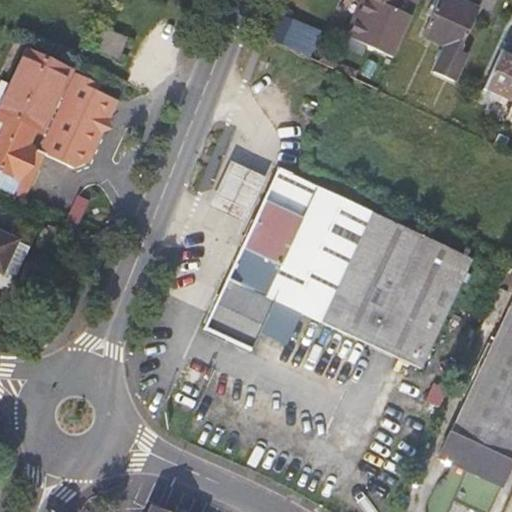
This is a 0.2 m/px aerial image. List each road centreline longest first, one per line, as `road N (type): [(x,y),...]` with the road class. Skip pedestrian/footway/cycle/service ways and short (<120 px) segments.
road 1 (tertiary): [(92,375),(238,0)]
road 2 (residential): [(113,434),(275,511)]
road 3 (unknown): [(219,48),(274,161)]
